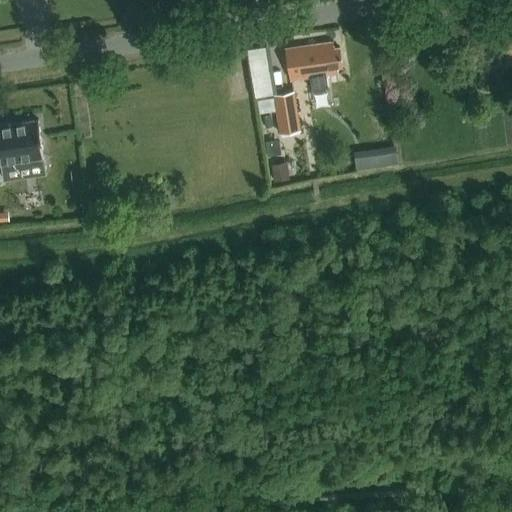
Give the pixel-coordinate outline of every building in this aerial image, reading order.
[(256,92),(277,90),(274,42),(253,44),(256,92)] [(334,48),(333,42),(287,49),(291,80),(310,77),(312,89),(329,87),(327,75),(338,73),(337,67),(343,66),(340,47),(334,48)] [(283,131),(302,128),(296,89),(276,92),(283,131)] [(274,97),(258,100),(260,113),(276,110),(274,97)] [(37,119),(0,124),(0,162),(1,162),(43,156),(37,119)] [(400,144),(359,146),(360,163),(401,161),(400,144)] [(287,162),(272,165),(275,181),(290,178),(287,162)]
